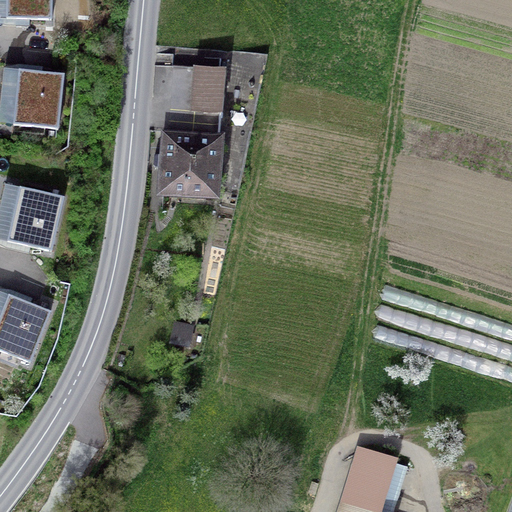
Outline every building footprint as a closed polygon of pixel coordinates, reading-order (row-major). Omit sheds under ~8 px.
[(51,21),(51,0),(6,0),(6,20),(51,21)] [(195,68),(191,112),(220,114),(224,71),(195,68)] [(58,131),(64,76),(19,71),(13,126),(58,131)] [(164,169),(163,192),(214,196),(218,142),(167,138),(165,157),(156,156),(154,158),(153,166),(155,168),(164,169)] [(51,253),(64,199),(20,189),(8,242),(51,253)] [(0,352),(30,364),(50,313),(9,296),(0,317),(0,352)] [(70,458),(90,463),(96,441),(75,436),(70,458)]
